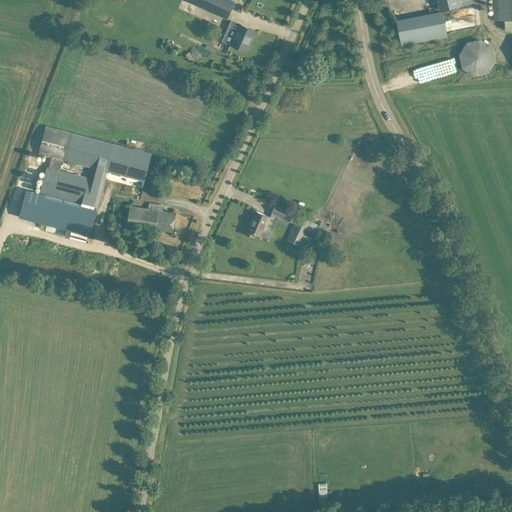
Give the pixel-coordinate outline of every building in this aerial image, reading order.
[(186,0),(227,18),(234,1),(230,0),(186,0)] [(437,0),(439,10),(473,2),(472,0),(437,0)] [(511,0),(492,0),(493,20),(504,20),(505,30),(511,29),(511,0)] [(402,44),(411,43),(447,36),(442,11),(397,20),(402,44)] [(231,44),(237,47),(246,51),(250,42),(248,42),(254,29),(240,23),(231,44)] [(93,32),(84,28),(81,36),(90,40),(93,32)] [(493,47),(480,38),(466,42),(459,54),(462,68),(474,76),(487,72),(495,60),(493,47)] [(26,189),(19,217),(66,229),(65,236),(88,242),(107,171),(144,181),(145,178),(150,158),(152,152),(46,124),(38,153),(62,159),(96,168),(93,177),(47,165),(40,193),(26,189)] [(186,158),(168,150),(168,151),(164,162),(181,169),(186,158)] [(157,159),(150,158),(145,178),(152,180),(154,171),(155,171),(157,164),(156,164),(157,159)] [(289,222),(290,221),(292,215),(294,212),(276,204),(272,214),(289,222)] [(130,206),(127,225),(173,232),(176,213),(130,206)] [(270,217),(266,215),(257,211),(252,223),(250,222),(245,233),(254,236),(255,233),(258,234),(261,236),(261,238),(270,239),(272,231),(265,228),(270,217)] [(312,222),(298,215),(294,223),(286,239),(300,246),(306,234),(312,222)] [(327,489),(319,490),(319,506),(327,506),(328,505),(327,489)]
